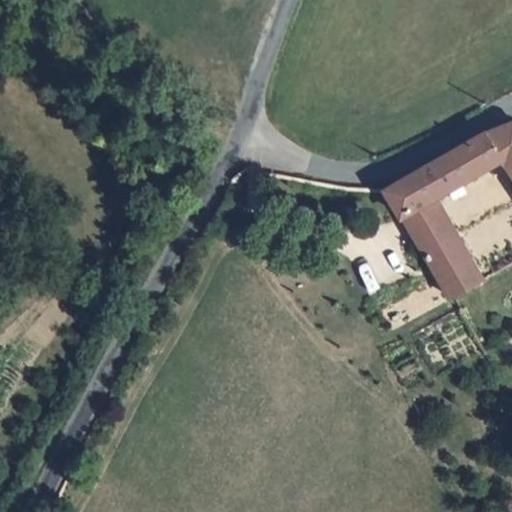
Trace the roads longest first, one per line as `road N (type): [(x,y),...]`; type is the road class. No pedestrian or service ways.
road 1 (unclassified): [(30,511),(246,123)]
road 2 (unclassified): [(246,123),(282,150),(333,170),(387,170),(511,103)]
road 3 (unclassified): [(246,123),(283,0)]
